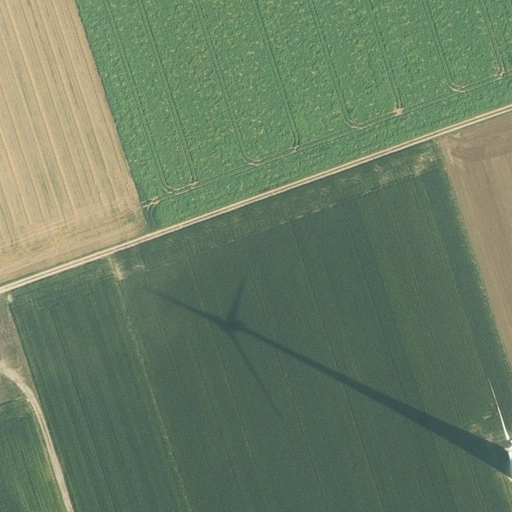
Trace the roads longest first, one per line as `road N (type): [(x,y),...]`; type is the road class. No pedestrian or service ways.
road 1 (track): [(511,108),(0,290)]
road 2 (track): [(70,511),(30,395),(0,367)]
